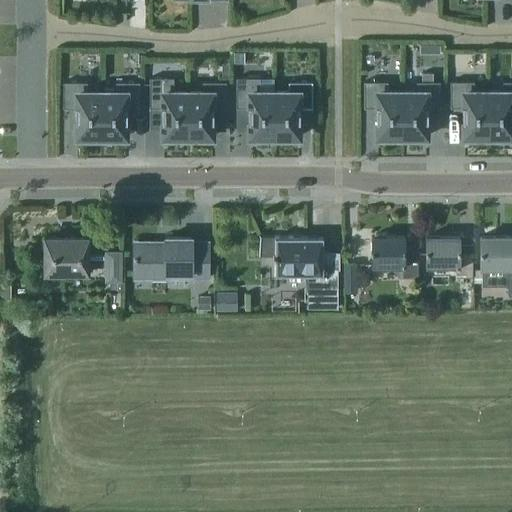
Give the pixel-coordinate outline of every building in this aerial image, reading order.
[(422,81),(432,81),(432,73),(422,73),(422,81)] [(187,91),(173,91),(173,77),(149,77),(149,107),(162,107),(161,121),(163,121),(163,136),(172,136),(172,139),(187,139),(187,91)] [(274,139),(274,91),(259,91),(259,77),(236,77),(236,107),(248,107),(248,121),(249,121),(249,136),(258,136),(258,139),(274,139)] [(488,91),(488,139),(503,139),(503,136),(511,135),(511,80),(502,81),(502,91),(488,91)] [(86,81),(63,81),(63,108),(75,108),(75,121),(76,121),(76,136),(85,136),(85,139),(101,139),(101,92),(86,92),(86,81)] [(101,92),(101,139),(116,139),(116,136),(125,137),(125,121),(126,121),(126,108),(139,108),(139,82),(115,81),(115,92),(101,92)] [(187,91),(187,139),(202,139),(202,136),(211,136),(211,121),(213,121),(213,108),(225,108),(225,81),(202,81),(202,91),(187,91)] [(274,91),(274,139),(289,139),(289,136),(298,136),(298,121),(299,121),(299,108),(312,108),(312,81),(288,81),(288,91),(274,91)] [(401,139),(401,91),(387,91),(387,81),(363,81),(363,107),(376,107),(376,121),(377,121),(377,136),(386,136),(386,139),(401,139)] [(401,91),(401,139),(417,139),(417,136),(426,136),(426,121),(427,121),(427,107),(440,107),(440,81),(416,81),(416,91),(401,91)] [(488,139),(488,91),(473,91),(473,81),(450,81),(450,107),(462,107),(462,120),(464,120),(464,136),(473,136),(473,139),(488,139)] [(309,308),(336,308),(336,253),(322,254),(321,236),(257,237),(258,255),(273,255),(273,258),(274,258),(274,274),(303,273),(309,308)] [(511,236),(480,237),(480,268),(481,268),(481,286),(507,285),(508,296),(511,295),(511,236)] [(401,266),(401,277),(417,277),(417,245),(404,245),(404,237),(371,237),(371,266),(401,266)] [(455,277),(471,277),(471,252),(459,252),(459,237),(424,237),(424,265),(455,266),(455,277)] [(87,238),(43,239),(44,274),(49,274),(49,278),(61,278),(61,274),(87,273),(87,267),(104,267),(104,281),(119,281),(119,252),(104,252),(104,255),(87,255),(87,238)] [(133,238),(133,275),(132,280),(207,280),(207,243),(190,243),(190,239),(133,238)] [(343,265),(343,289),(356,289),(356,264),(343,265)] [(10,299),(10,283),(1,283),(1,299),(10,299)] [(237,310),(236,291),(216,291),(216,310),(237,310)] [(197,309),(209,309),(209,295),(197,295),(197,309)]
